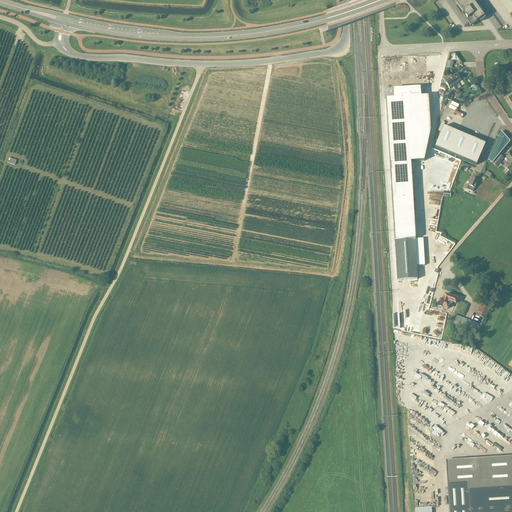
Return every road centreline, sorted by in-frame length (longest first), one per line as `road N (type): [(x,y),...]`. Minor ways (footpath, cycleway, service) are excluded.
road 1 (unclassified): [(16,511),(202,64)]
road 2 (tertiary): [(63,23),(207,40),(303,27),(387,0)]
road 3 (tertiary): [(375,0),(302,23),(207,35),(67,16)]
road 4 (unclassified): [(63,23),(60,44),(80,56),(202,64)]
